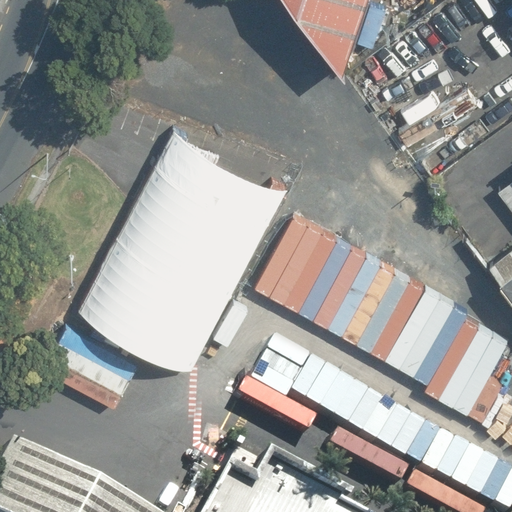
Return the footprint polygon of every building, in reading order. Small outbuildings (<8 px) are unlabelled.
[(290,0),(337,66),(358,0),(290,0)] [(260,149),(231,135),(214,168),(243,183),(260,149)] [(88,273),(164,313),(209,226),(133,186),(88,273)] [(511,266),(498,276),(511,294),(511,266)] [(45,354),(121,394),(164,313),(88,273),(45,354)] [(121,394),(45,354),(30,383),(106,423),(121,394)] [(0,511),(113,511),(0,449),(0,511)] [(338,511),(257,465),(246,483),(225,470),(203,511),(338,511)]
